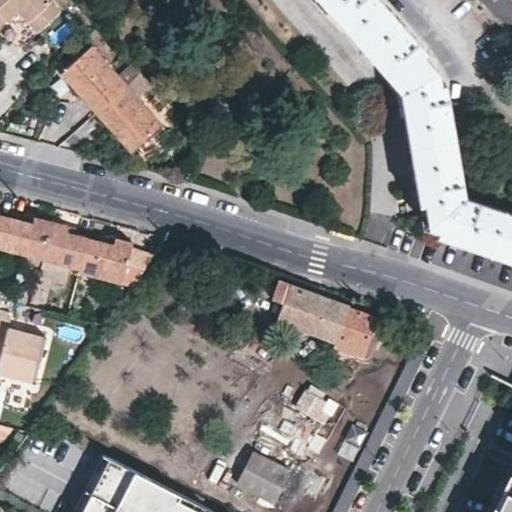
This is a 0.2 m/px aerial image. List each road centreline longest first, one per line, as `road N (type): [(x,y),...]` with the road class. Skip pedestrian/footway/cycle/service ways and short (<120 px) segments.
road 1 (residential): [(0,168),(470,302)]
road 2 (residential): [(369,511),(470,302)]
